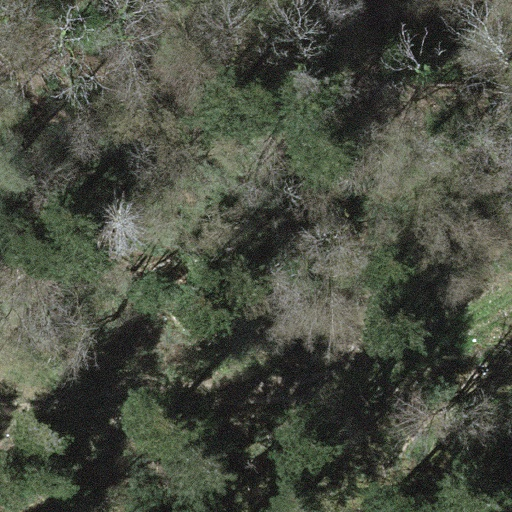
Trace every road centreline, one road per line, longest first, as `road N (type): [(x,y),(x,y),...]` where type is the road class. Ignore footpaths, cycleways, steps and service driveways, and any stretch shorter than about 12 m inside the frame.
road 1 (track): [(0,390),(511,236)]
road 2 (track): [(507,0),(494,7),(350,0)]
